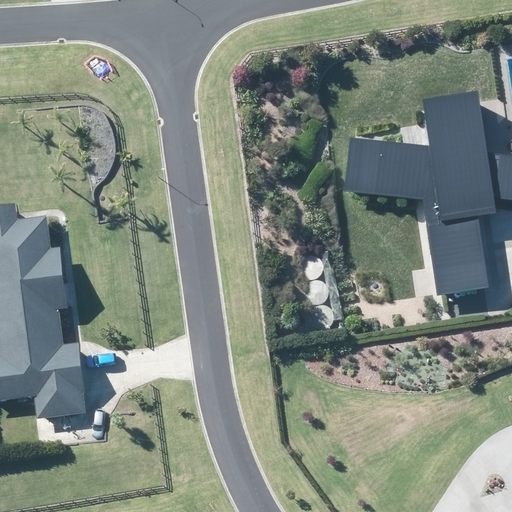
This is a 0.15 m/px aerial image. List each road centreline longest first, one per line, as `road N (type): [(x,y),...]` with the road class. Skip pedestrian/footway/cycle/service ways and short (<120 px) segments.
road 1 (residential): [(163,13),(217,412),(260,511)]
road 2 (residential): [(0,21),(163,13)]
